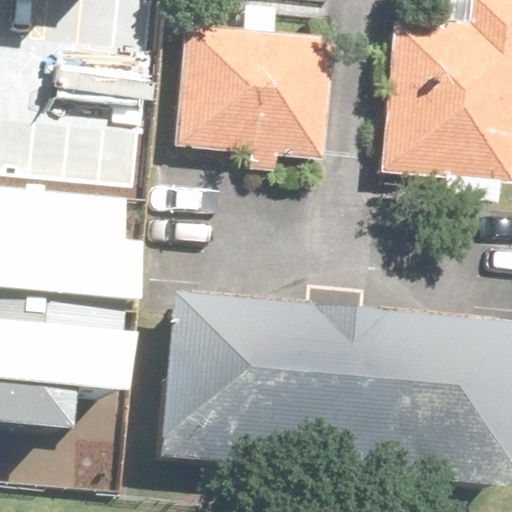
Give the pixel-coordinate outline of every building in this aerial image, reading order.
[(0,0),(0,144),(57,151),(56,165),(101,169),(104,142),(116,13),(0,0)] [(447,43),(372,36),(359,184),(507,196),(511,134),(511,13),(450,8),(447,43)] [(307,56),(156,44),(146,164),(297,176),(307,56)] [(126,197),(0,185),(0,418),(67,425),(71,383),(124,388),(137,245),(122,243),(126,197)] [(487,335),(147,312),(135,472),(476,496),(487,335)]
